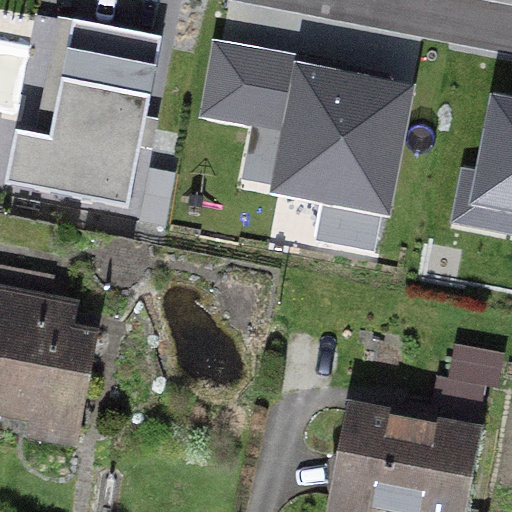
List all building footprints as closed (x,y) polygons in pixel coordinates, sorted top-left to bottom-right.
[(5,190),(130,214),(164,41),(57,20),(34,140),(15,136),(5,190)] [(486,199),(511,204),(511,112),(502,111),(486,199)] [(141,223),(157,226),(160,207),(144,204),(141,223)] [(0,266),(0,395),(34,402),(28,433),(78,443),(99,334),(46,325),(55,277),(0,266)] [(404,418),(347,408),(328,511),(378,511),(379,509),(393,511),(468,511),(482,435),(429,426),(432,410),(407,405),(404,418)]
